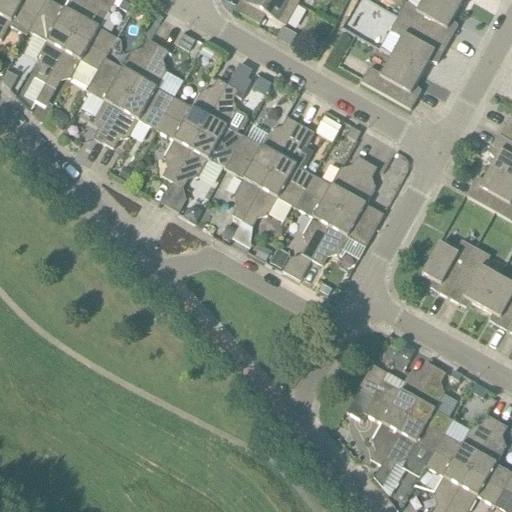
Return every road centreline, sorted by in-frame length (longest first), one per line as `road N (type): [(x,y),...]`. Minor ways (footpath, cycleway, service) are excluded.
road 1 (residential): [(317,315),(229,267),(152,268),(0,113)]
road 2 (residential): [(440,155),(179,9)]
road 3 (residential): [(368,511),(297,422),(301,400),(363,295)]
road 4 (residential): [(511,376),(363,295)]
road 5 (residential): [(363,295),(440,155)]
road 6 (residential): [(440,155),(511,25)]
